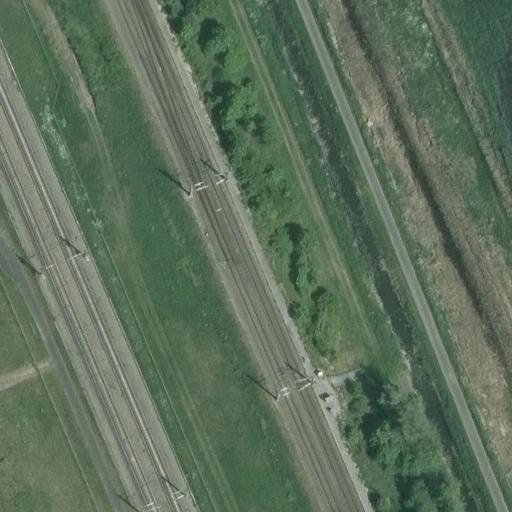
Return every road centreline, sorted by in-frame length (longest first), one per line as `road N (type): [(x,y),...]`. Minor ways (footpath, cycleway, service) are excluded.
road 1 (track): [(232,511),(135,275),(86,99),(43,0)]
road 2 (track): [(233,0),(376,367)]
